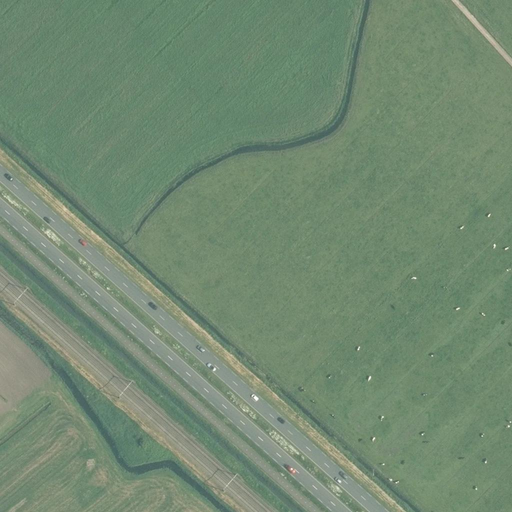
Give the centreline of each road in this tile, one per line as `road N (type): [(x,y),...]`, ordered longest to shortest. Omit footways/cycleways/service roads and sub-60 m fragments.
road 1 (primary): [(378,511),(0,173)]
road 2 (primary): [(0,206),(342,511)]
